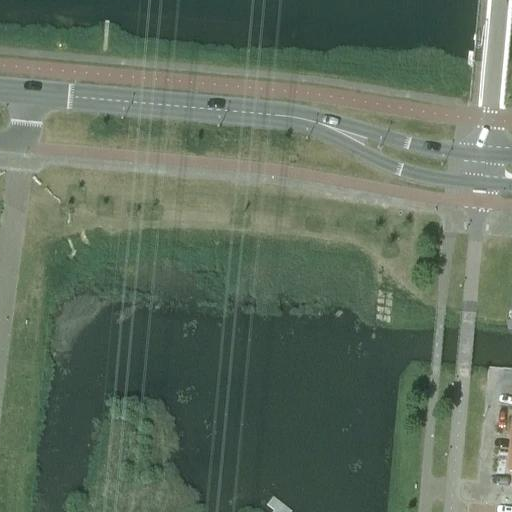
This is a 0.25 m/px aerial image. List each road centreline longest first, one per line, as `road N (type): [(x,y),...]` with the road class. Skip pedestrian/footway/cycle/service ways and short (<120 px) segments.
road 1 (tertiary): [(312,122),(30,93)]
road 2 (tertiary): [(312,122),(405,172),(480,184)]
road 3 (tertiary): [(483,155),(426,148),(324,118),(312,122)]
road 4 (unclassified): [(483,155),(499,0)]
